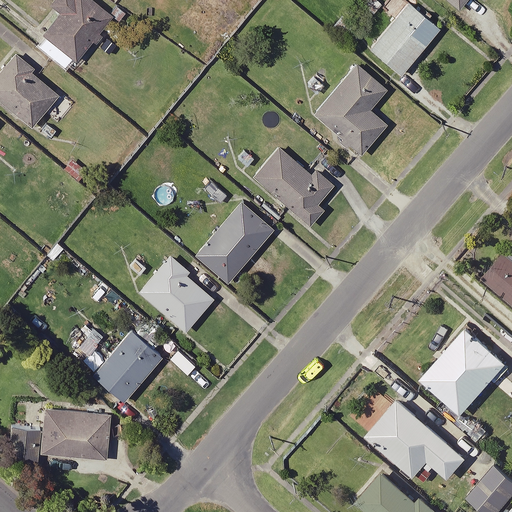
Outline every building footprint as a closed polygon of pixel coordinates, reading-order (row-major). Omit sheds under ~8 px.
[(52,0),(50,4),(59,11),(42,33),(77,61),(94,40),(97,43),(103,34),(100,31),(113,15),(93,0),(52,0)] [(448,0),(459,9),(466,0),(448,0)] [(442,27),(410,1),(371,47),(402,74),(442,27)] [(116,44),(108,38),(101,47),(109,52),(116,44)] [(36,66),(16,50),(0,69),(0,99),(32,126),(60,93),(33,71),(36,66)] [(389,88),(358,61),(314,112),(362,152),(388,123),(371,108),(389,88)] [(47,122),(43,129),(52,136),(57,130),(47,122)] [(313,172),(279,144),(253,174),(311,224),(325,208),(319,202),(335,183),(317,168),(313,172)] [(246,149),(239,157),(247,164),(254,156),(246,149)] [(276,227),(242,198),(196,252),(230,281),(276,227)] [(511,255),(506,250),(484,276),(511,299),(511,255)] [(192,269),(171,252),(139,289),(187,330),(216,296),(188,273),(192,269)] [(138,258),(131,266),(140,274),(147,266),(138,258)] [(469,326),(423,377),(464,413),(510,361),(469,326)] [(164,354),(132,327),(94,373),(126,400),(164,354)] [(401,396),(368,434),(417,476),(431,460),(451,477),(470,456),(401,396)] [(112,411),(46,405),(43,427),(41,451),(108,457),(112,411)] [(41,451),(43,427),(12,424),(9,457),(40,460),(41,451)] [(511,474),(496,462),(468,495),(488,511),(498,511),(511,496),(511,474)] [(421,499),(383,468),(356,500),(369,511),(440,511),(441,511),(424,496),(421,499)]
